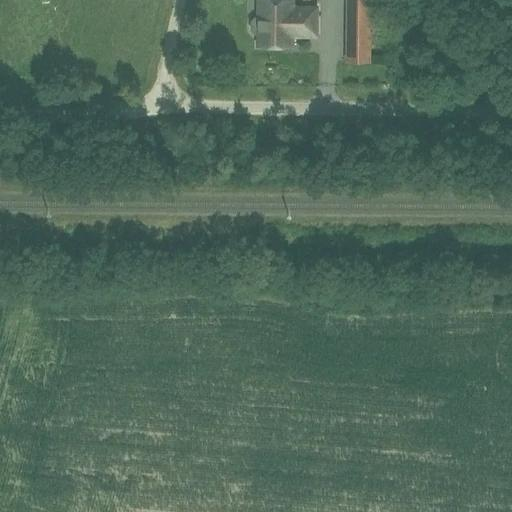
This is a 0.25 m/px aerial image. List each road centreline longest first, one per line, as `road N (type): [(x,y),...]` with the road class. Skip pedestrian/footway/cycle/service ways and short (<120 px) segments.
road 1 (unclassified): [(511,112),(161,107),(181,0)]
road 2 (track): [(161,107),(129,116),(0,115)]
